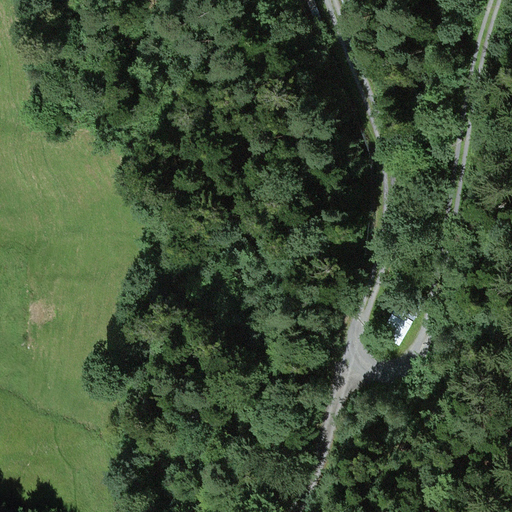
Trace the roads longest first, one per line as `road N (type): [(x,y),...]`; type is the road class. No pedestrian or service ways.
road 1 (track): [(336,0),(387,160),(383,258),(348,353),(349,368),(362,379),(400,374),(417,355),(436,305),(472,79),(494,0)]
road 2 (track): [(349,368),(296,511)]
